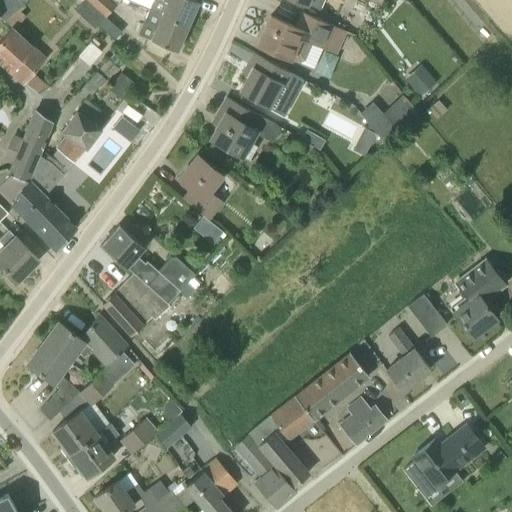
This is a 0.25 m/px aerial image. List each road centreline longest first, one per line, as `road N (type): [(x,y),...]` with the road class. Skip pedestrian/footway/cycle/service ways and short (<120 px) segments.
road 1 (residential): [(0,350),(68,269),(208,59),(232,0)]
road 2 (residential): [(282,511),(511,336)]
